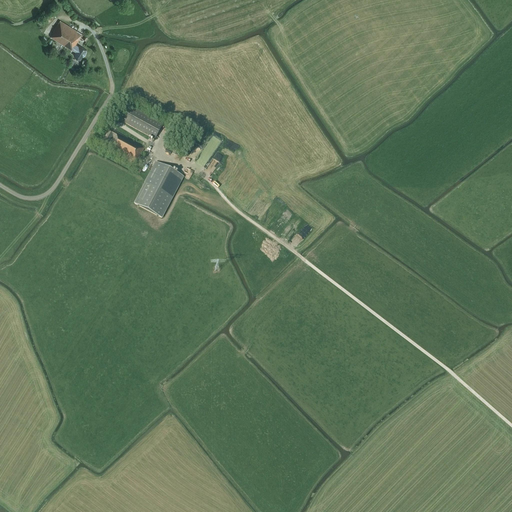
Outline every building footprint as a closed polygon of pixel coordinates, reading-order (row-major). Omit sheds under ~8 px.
[(77,31),(60,21),(53,33),(51,37),(72,50),(76,52),(74,56),(80,60),(83,56),(83,57),(87,51),(86,51),(87,50),(80,46),(79,47),(76,44),(82,34),(77,31)] [(155,140),(163,125),(130,107),(122,122),(155,140)] [(113,153),(134,164),(137,160),(138,160),(144,149),(110,129),(101,144),(114,152),(113,153)] [(168,140),(181,148),(185,141),(172,133),(168,140)] [(144,183),(133,204),(162,219),(183,177),(155,162),(144,183)]
